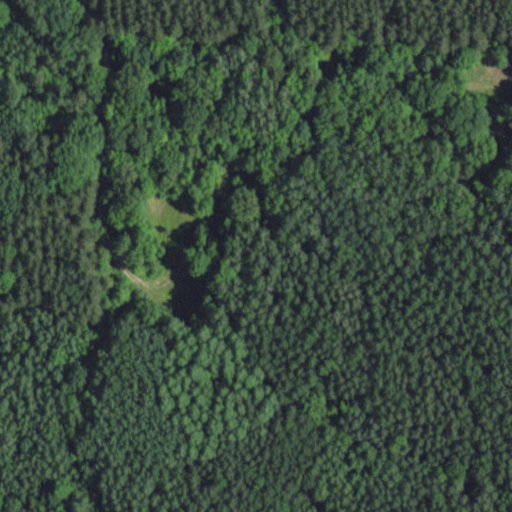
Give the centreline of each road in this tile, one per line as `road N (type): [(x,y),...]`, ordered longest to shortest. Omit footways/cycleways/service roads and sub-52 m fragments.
road 1 (track): [(311,121),(246,163),(196,318),(128,269),(108,232),(104,116),(119,76),(91,21),(0,19)]
road 2 (track): [(467,488),(483,464),(473,394),(452,339),(311,121),(279,51),(279,0)]
road 3 (track): [(475,511),(467,488),(482,463),(472,393),(424,293),(311,121)]
road 4 (track): [(311,121),(326,74),(338,63),(511,91)]
